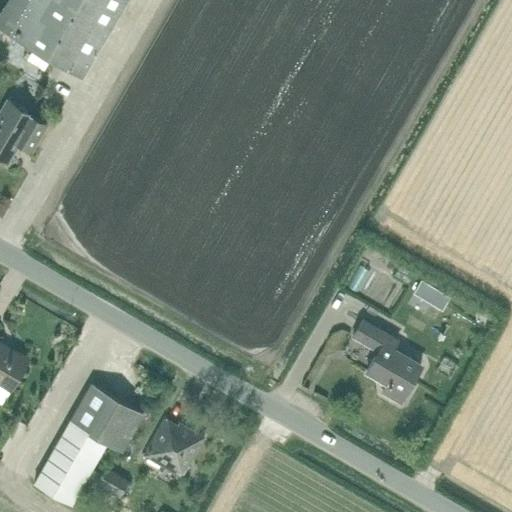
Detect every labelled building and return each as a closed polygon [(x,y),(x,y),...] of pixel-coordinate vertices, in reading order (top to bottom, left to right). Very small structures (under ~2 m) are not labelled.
[(126,0),(5,0),(0,10),(0,27),(83,76),(126,0)] [(84,112),(91,100),(63,84),(56,96),(84,112)] [(0,158),(8,163),(19,143),(31,151),(47,123),(6,100),(0,110),(0,158)] [(440,291),(432,304),(441,309),(449,296),(440,291)] [(471,328),(487,328),(487,314),(471,314),(471,328)] [(400,403),(411,385),(423,363),(395,347),(399,339),(362,316),(350,337),(376,351),(364,372),(385,384),(380,392),(400,403)] [(0,401),(2,402),(12,385),(26,361),(5,348),(7,345),(0,341),(0,401)] [(127,403),(97,385),(91,381),(33,482),(72,504),(107,443),(121,451),(144,414),(126,404),(127,403)] [(182,477),(205,436),(179,420),(177,423),(165,416),(143,455),(182,477)] [(126,477),(104,465),(96,481),(117,494),(126,477)]
